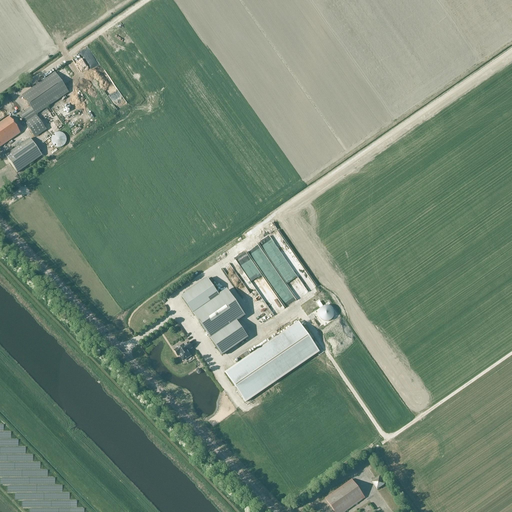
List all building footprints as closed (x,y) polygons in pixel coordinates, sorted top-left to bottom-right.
[(68,93),(55,73),(22,96),(30,108),(20,116),(35,138),(46,130),(35,115),(68,93)] [(0,147),(20,133),(9,117),(0,123),(0,147)] [(66,142),(66,139),(66,137),(64,135),(62,133),(60,133),(57,133),(55,134),(53,135),(52,137),(51,140),(52,143),(53,145),(55,147),(56,148),(59,148),(62,147),(64,146),(65,144),(66,142)] [(42,156),(30,139),(5,156),(17,174),(42,156)] [(227,291),(219,296),(207,280),(182,297),(222,355),(247,338),(236,322),(244,316),(227,291)] [(324,307),(323,307),(322,308),(321,309),(320,310),(320,311),(319,312),(319,313),(319,314),(319,315),(319,316),(320,317),(320,318),(321,319),(321,320),(322,320),(323,321),(324,321),(325,322),(326,322),(327,322),(328,322),(329,321),(330,321),(331,320),(332,320),(333,319),(333,318),(334,317),(334,316),(334,315),(334,314),(334,313),(334,312),(334,311),(333,310),(333,309),(332,309),(332,308),(331,308),(331,307),(330,307),(329,307),(329,306),(328,306),(327,306),(326,306),(325,306),(324,307)] [(319,352),(299,323),(250,356),(248,352),(237,359),(240,363),(225,373),(245,402),(319,352)] [(187,351),(192,348),(188,343),(184,346),(183,345),(175,351),(174,351),(177,355),(179,353),(184,361),(190,356),(187,351)] [(371,482),(377,490),(385,485),(379,476),(371,482)] [(325,498),(334,511),(345,511),(365,498),(352,479),(325,498)]
